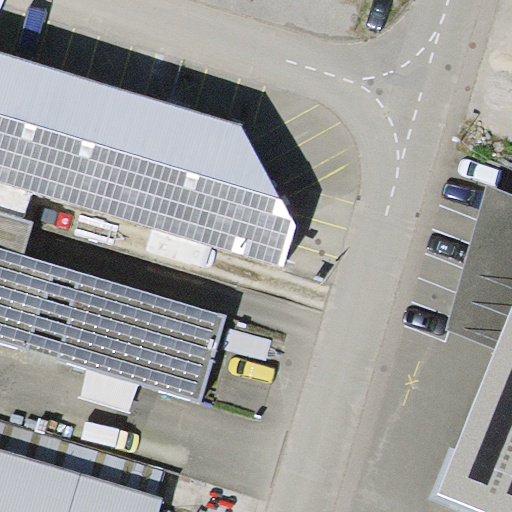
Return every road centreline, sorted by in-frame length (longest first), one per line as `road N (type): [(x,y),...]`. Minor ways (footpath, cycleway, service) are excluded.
road 1 (residential): [(303,511),(457,0)]
road 2 (track): [(59,0),(423,106)]
